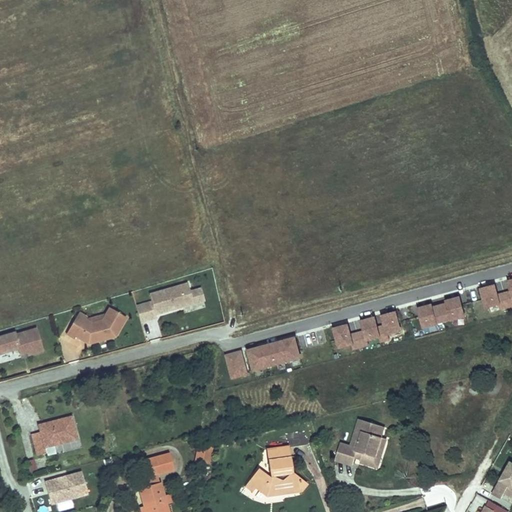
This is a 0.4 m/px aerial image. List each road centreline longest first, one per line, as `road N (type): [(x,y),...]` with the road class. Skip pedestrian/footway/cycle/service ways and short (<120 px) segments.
road 1 (track): [(511,253),(217,331)]
road 2 (residential): [(0,390),(217,331)]
